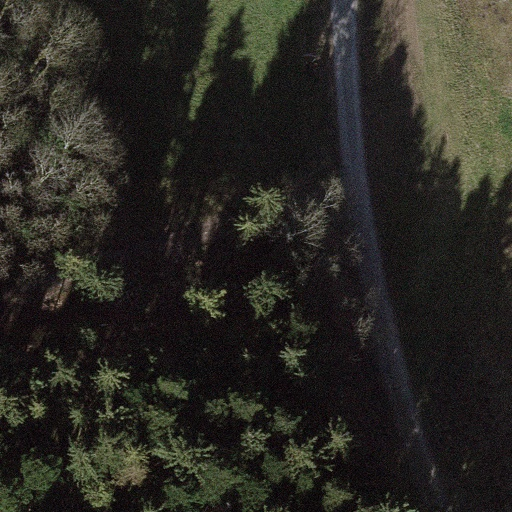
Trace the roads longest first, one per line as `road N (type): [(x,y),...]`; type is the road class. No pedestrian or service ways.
road 1 (track): [(0,288),(116,232),(363,184)]
road 2 (track): [(439,511),(382,330),(363,184)]
road 3 (track): [(363,184),(353,0)]
